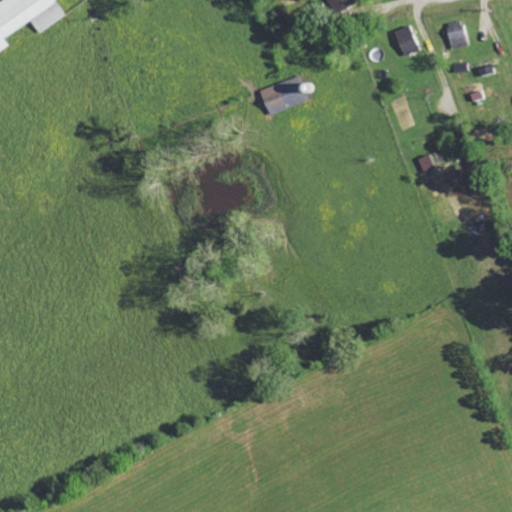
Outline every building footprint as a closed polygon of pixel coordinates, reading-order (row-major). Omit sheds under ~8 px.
[(0,0),(0,51),(9,46),(4,37),(31,21),(39,33),(64,17),(53,0),(0,0)] [(333,0),(342,13),(359,2),(357,0),(333,0)] [(469,46),(463,21),(447,25),(452,50),(469,46)] [(422,49),(411,25),(395,32),(406,56),(422,49)] [(468,71),(468,63),(453,63),(454,72),(468,71)] [(311,101),(308,94),(310,93),(303,75),(261,90),(270,115),(311,101)]
